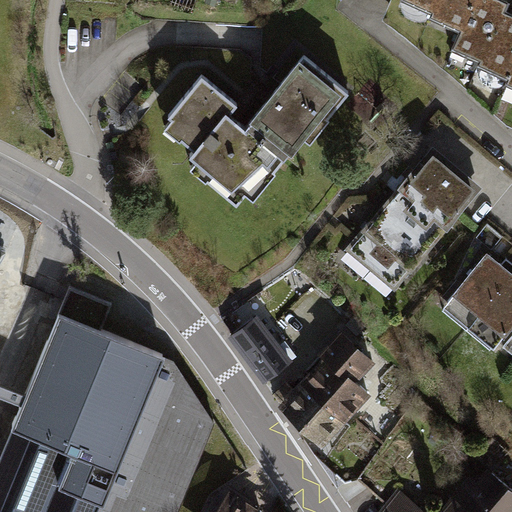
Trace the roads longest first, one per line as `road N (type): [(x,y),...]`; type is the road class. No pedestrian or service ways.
road 1 (tertiary): [(325,511),(164,283),(74,215)]
road 2 (residential): [(74,215),(85,171),(58,99),(56,0)]
